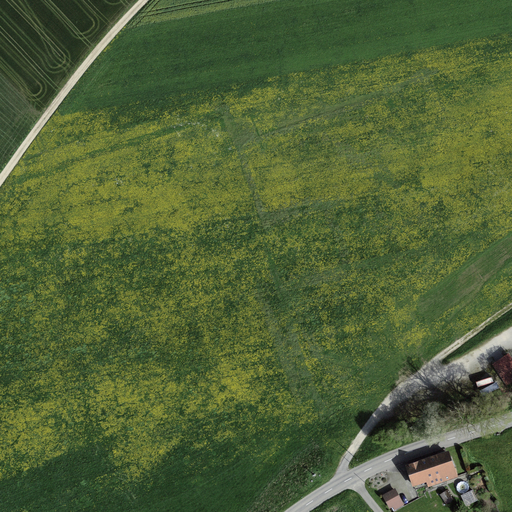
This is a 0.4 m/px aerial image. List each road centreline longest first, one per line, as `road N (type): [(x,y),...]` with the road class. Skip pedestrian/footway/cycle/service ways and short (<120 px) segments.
road 1 (track): [(335,486),(349,452),(401,390),(511,306)]
road 2 (tertiary): [(511,418),(409,451),(296,511)]
road 3 (track): [(145,0),(99,46),(0,181)]
